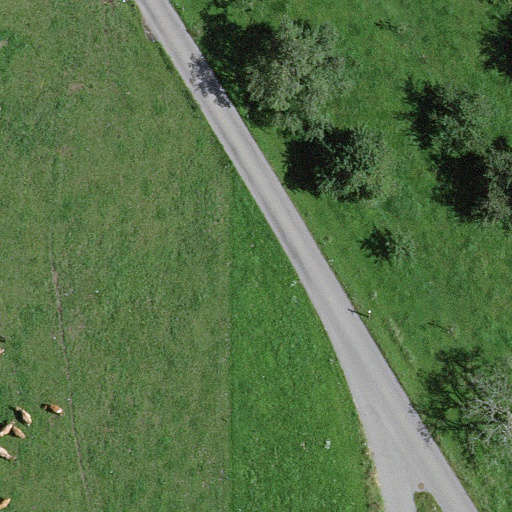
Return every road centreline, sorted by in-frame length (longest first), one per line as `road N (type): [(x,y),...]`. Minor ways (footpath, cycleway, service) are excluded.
road 1 (residential): [(154,0),(456,511)]
road 2 (track): [(408,511),(339,319)]
